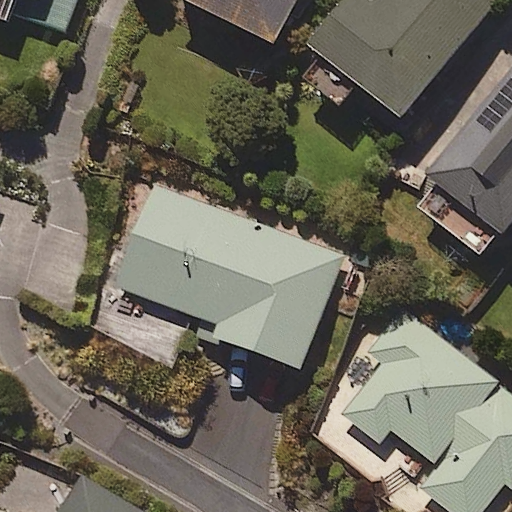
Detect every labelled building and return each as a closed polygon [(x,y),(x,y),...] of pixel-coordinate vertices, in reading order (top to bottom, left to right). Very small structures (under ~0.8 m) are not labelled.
[(0,0),(0,32),(14,37),(21,19),(68,38),(82,0),(0,0)] [(314,0),(183,0),(177,15),(283,66),(314,0)] [(511,3),(511,0),(390,0),(379,16),(360,3),(314,64),(325,71),(308,93),(347,122),(361,103),(410,139),(511,3)] [(511,258),(511,89),(434,195),(451,208),(433,232),(496,279),(511,258)] [(350,265),(161,195),(122,299),(222,337),(216,353),(304,386),(350,265)] [(504,511),(511,504),(511,399),(415,320),(379,364),(389,371),(345,424),(384,456),(396,441),(442,479),(425,500),(439,511),(504,511)] [(69,511),(135,511),(84,485),(69,511)]
